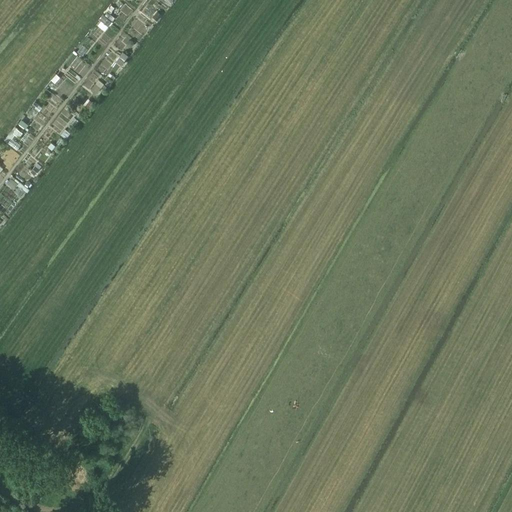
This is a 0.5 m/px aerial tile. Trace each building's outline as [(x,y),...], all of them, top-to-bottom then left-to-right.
[(107,12),(104,15),(112,21),(115,18),(107,12)] [(103,15),(99,20),(108,27),(112,22),(103,15)] [(123,52),(120,56),(125,60),(128,56),(123,52)] [(56,74),(51,80),(55,83),(60,76),(56,74)] [(98,80),(90,90),(96,94),(104,84),(98,80)] [(22,119),(18,123),(25,129),(28,125),(22,119)] [(16,129),(12,134),(14,136),(18,138),(22,133),(18,131),(16,129)] [(65,129),(61,135),(66,139),(70,133),(65,129)] [(35,166),(30,172),(34,175),(39,169),(35,166)] [(13,176),(7,183),(14,188),(19,181),(13,176)]
